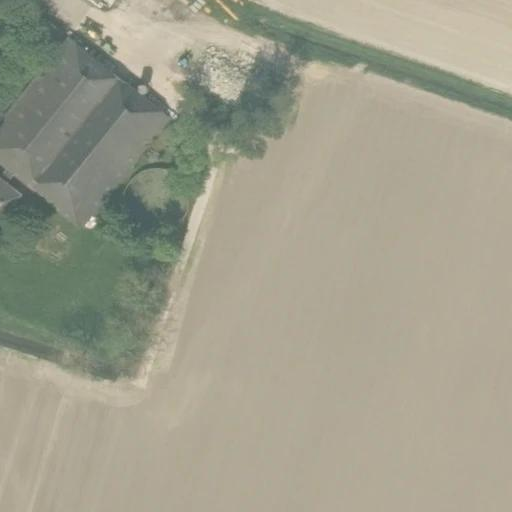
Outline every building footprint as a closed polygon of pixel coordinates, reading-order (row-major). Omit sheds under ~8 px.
[(30,38),(48,52),(63,33),(45,19),(30,38)] [(14,174),(81,228),(171,118),(68,37),(3,117),(6,120),(0,126),(0,162),(7,168),(0,177),(0,219),(20,194),(7,183),(14,174)] [(207,96),(196,107),(206,118),(218,106),(207,96)] [(188,132),(181,126),(173,136),(180,142),(188,132)] [(159,169),(156,169),(153,169),(150,169),(147,170),(145,171),(142,172),(139,173),(137,175),(135,176),(133,178),(131,180),(129,183),(127,185),(126,187),(125,190),(124,193),(124,196),(123,198),(123,201),(123,204),(124,207),(124,210),(125,212),(126,215),(127,218),(129,220),(131,222),(133,224),(135,226),(137,228),(139,229),(142,231),(144,232),(147,233),(150,233),(153,234),(156,234),(158,234),(161,233),(164,233),(167,232),(169,231),(172,229),(174,228),(177,226),(179,224),(181,222),(182,220),(184,218),(185,215),(186,212),(187,210),(188,207),(188,204),(188,201),(188,198),(188,196),(187,193),(186,190),(185,187),(184,185),(182,183),(181,180),(179,178),(177,176),(174,175),(172,173),(169,172),(167,171),(164,170),(161,169),(159,169)]
